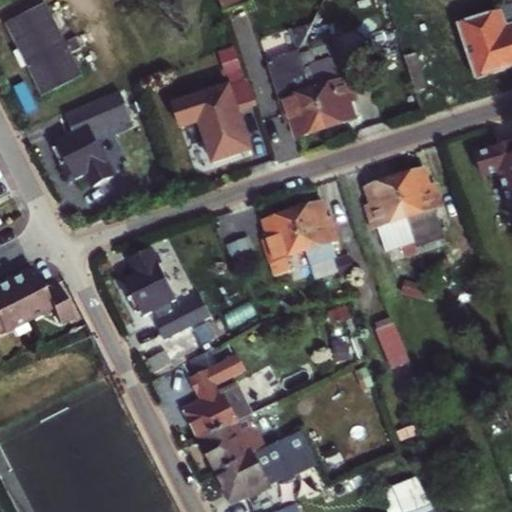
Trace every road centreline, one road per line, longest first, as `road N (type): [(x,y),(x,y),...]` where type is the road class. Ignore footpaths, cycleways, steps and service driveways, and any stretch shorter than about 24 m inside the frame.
road 1 (residential): [(62,251),(511,105)]
road 2 (residential): [(62,251),(195,511)]
